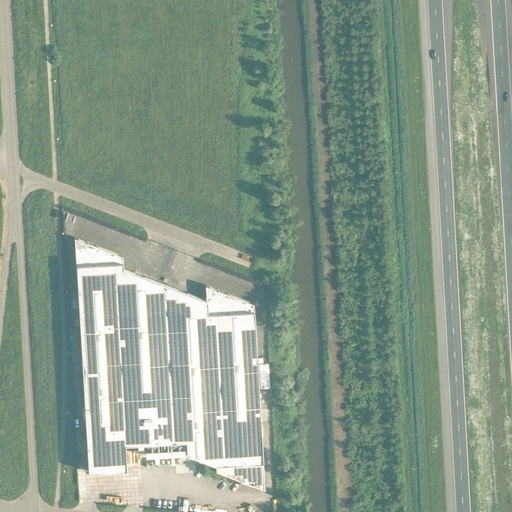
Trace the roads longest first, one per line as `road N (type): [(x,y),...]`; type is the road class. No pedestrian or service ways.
road 1 (motorway): [(435,0),(463,511)]
road 2 (unclassified): [(35,511),(12,196)]
road 3 (unclassified): [(11,172),(248,264)]
road 4 (motorway): [(511,249),(497,0)]
road 5 (unclassified): [(11,172),(2,0)]
road 6 (unclassified): [(12,196),(0,328)]
